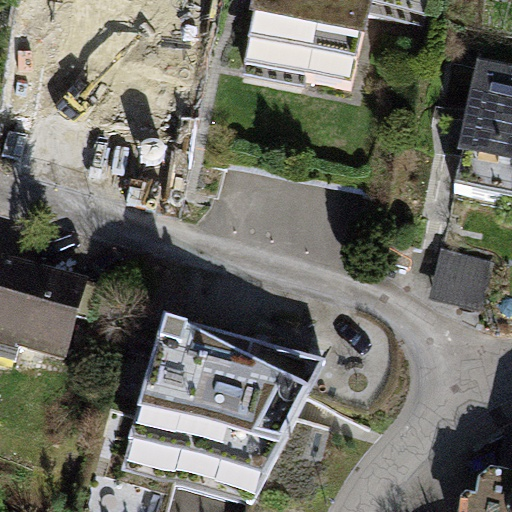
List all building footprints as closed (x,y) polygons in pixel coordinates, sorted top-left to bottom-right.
[(161,0),(53,0),(51,14),(157,29),(161,0)] [(366,107),(387,25),(275,0),(259,0),(241,78),(366,107)] [(275,0),(387,25),(392,0),(275,0)] [(473,189),(511,196),(511,75),(493,72),(473,189)] [(479,319),(490,261),(435,251),(424,308),(479,319)] [(104,284),(3,259),(0,269),(0,351),(82,372),(104,284)] [(318,358),(171,320),(148,406),(295,445),(318,358)] [(511,511),(511,443),(511,444),(496,511),(511,511)]
